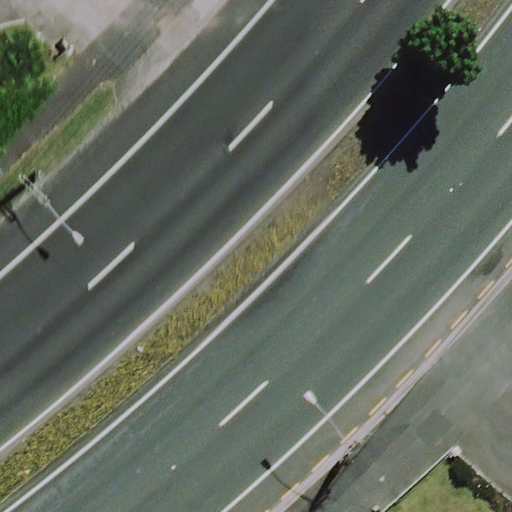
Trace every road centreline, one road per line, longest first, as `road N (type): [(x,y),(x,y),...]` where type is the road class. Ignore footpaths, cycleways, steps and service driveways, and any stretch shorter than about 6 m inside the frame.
road 1 (primary): [(511,125),(402,258),(136,511)]
road 2 (primary): [(0,354),(240,150),(365,0)]
